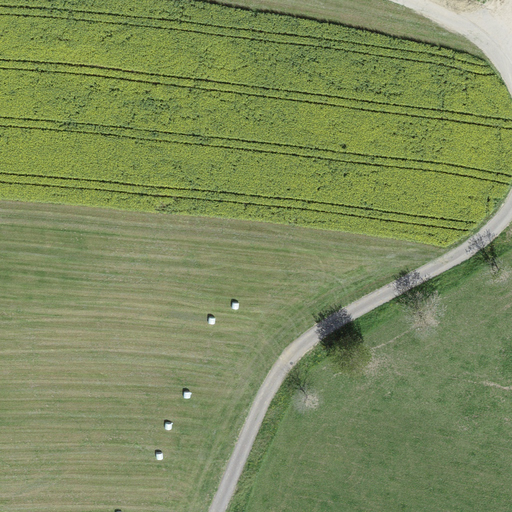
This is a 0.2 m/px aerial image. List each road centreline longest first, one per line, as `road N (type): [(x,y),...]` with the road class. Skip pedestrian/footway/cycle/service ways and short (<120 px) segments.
road 1 (track): [(511,197),(455,253),(316,328),(286,355),(213,511)]
road 2 (track): [(405,0),(476,41),(511,87)]
